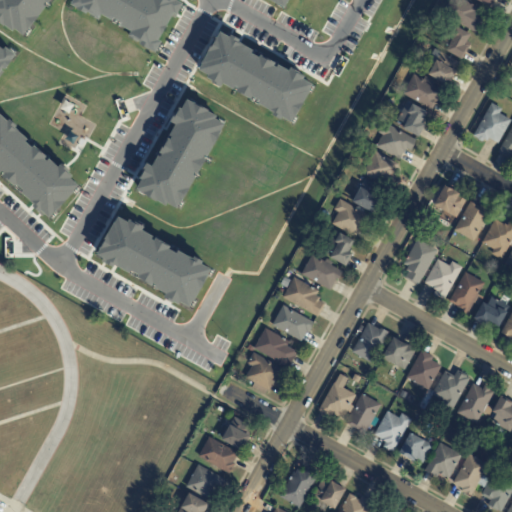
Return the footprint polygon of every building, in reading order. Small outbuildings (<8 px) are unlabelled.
[(0,0),(0,26),(20,40),(47,0),(0,0)] [(70,0),(68,4),(99,23),(103,16),(129,32),(127,36),(152,51),(157,41),(152,38),(167,13),(173,16),(180,3),(174,0),(70,0)] [(268,0),(283,8),(287,0),(268,0)] [(484,25),(478,36),(443,16),(451,0),(462,0),(479,9),(476,13),(480,15),(479,18),(486,21),(484,25)] [(497,0),(492,9),(475,0),(497,0)] [(433,17),(436,12),(441,15),(437,20),(433,17)] [(468,49),(462,60),(447,52),(449,47),(441,43),(448,30),(453,33),(456,28),(471,35),(465,46),(469,48),(468,49)] [(197,69),(292,122),(313,84),(218,31),(197,69)] [(0,70),(13,52),(2,45),(1,48),(0,47),(0,70)] [(456,73),(449,87),(429,76),(434,67),(427,63),(435,50),(459,63),(455,70),(458,71),(456,73)] [(438,101),(438,102),(437,101),(432,111),(403,95),(414,75),(424,81),(426,77),(435,82),(433,86),(446,92),(442,101),(439,99),(438,101)] [(186,99),(136,189),(174,210),(224,120),(186,99)] [(425,127),(419,139),(403,130),(406,126),(397,121),(408,102),(427,113),(421,124),(426,126),(425,127)] [(497,144),(489,139),(488,142),(485,140),(484,143),(482,143),(478,141),(478,140),(474,137),(492,104),(502,110),(500,115),(511,121),(499,145),(497,144)] [(0,176),(48,219),(77,186),(0,118),(0,176)] [(417,142),(411,152),(407,149),(405,152),(403,151),(398,160),(376,148),(383,136),(379,134),(384,123),(417,142)] [(511,160),(509,159),(499,153),(511,129),(511,160)] [(393,176),(387,188),(363,175),(375,152),(399,165),(393,176)] [(380,200),(372,215),(352,203),(365,181),(384,191),(380,200)] [(446,188),(460,196),(459,198),(466,201),(456,219),(434,207),(445,187),(446,188)] [(348,205),(357,210),(358,207),(365,211),(364,214),(370,217),(362,230),(361,230),(356,238),(332,225),(339,214),(334,211),(340,201),(348,205)] [(472,203),(481,209),(482,208),(490,212),(474,242),(455,232),(471,203),(472,203)] [(95,254),(191,307),(212,269),(117,216),(95,254)] [(497,222),(504,226),(505,225),(508,226),(510,222),(511,223),(511,247),(510,246),(502,261),(491,255),(494,251),(483,244),(495,221),(497,222)] [(350,251),(348,253),(353,256),(346,268),(330,260),(332,258),(323,253),(335,232),(354,243),(350,251)] [(416,286),(405,280),(409,274),(406,272),(409,267),(404,265),(417,241),(438,252),(419,288),(416,286)] [(336,281),(331,292),(302,276),(312,256),(325,263),(327,260),(333,264),(331,267),(343,274),(339,281),(337,280),(336,281)] [(434,290),(425,285),(438,261),(440,262),(443,258),(462,269),(444,301),(434,295),(436,291),(434,290)] [(460,309),(459,308),(450,302),(466,274),(485,285),(479,296),(483,299),(479,307),(475,304),(467,317),(460,312),(461,310),(460,309)] [(284,279),(290,282),(287,289),(281,286),(284,279)] [(325,306),(318,318),(283,299),(294,279),(319,293),(316,298),(320,300),(319,302),(325,305),(325,306)] [(484,326),(483,327),(477,323),(477,322),(475,321),(483,304),(488,307),(492,299),(510,308),(500,329),(489,323),(487,328),(484,326)] [(290,311),(314,325),(309,335),(307,334),(301,343),(273,327),(283,307),(290,311)] [(511,341),(502,336),(511,315),(511,341)] [(370,326),(380,331),(381,330),(389,334),(383,345),(386,347),(382,355),(378,353),(372,365),(352,354),(368,324),(370,326)] [(288,343),(290,343),(287,348),(296,353),(294,356),(296,357),(289,370),(254,351),(265,330),(288,343)] [(396,341),(407,347),(408,346),(416,351),(405,371),(398,367),(397,368),(382,360),(393,340),(396,341)] [(423,352),(434,358),(432,362),(442,368),(429,392),(407,380),(422,352),(423,352)] [(276,382),(275,384),(274,384),(269,393),(268,392),(265,397),(252,389),(255,385),(246,380),(252,368),(248,365),(254,355),(287,373),(281,384),(277,381),(276,382)] [(459,373),(470,379),(451,413),(443,409),(446,403),(433,396),(446,373),(455,378),(458,373),(459,373)] [(329,419),(318,413),(334,385),(335,385),(340,376),(348,380),(343,390),(356,397),(351,407),(354,408),(350,415),(348,413),(344,420),(340,418),(337,423),(329,419)] [(355,384),(351,381),(355,376),(361,379),(358,385),(355,384)] [(474,386),(483,391),(485,387),(491,390),(490,392),(494,394),(477,425),(457,414),(473,386),(474,386)] [(402,392),(408,395),(405,400),(399,397),(402,392)] [(355,430),(346,425),(362,395),(382,407),(375,419),(379,420),(374,429),(371,427),(365,438),(355,432),(356,431),(355,430)] [(502,399),(511,404),(511,407),(511,409),(511,430),(510,434),(492,424),(497,417),(492,414),(501,398),(502,399)] [(383,443),(384,442),(375,437),(387,413),(399,419),(402,415),(412,421),(395,454),(390,452),(390,453),(383,449),(386,445),(383,443)] [(248,437),(242,450),(222,439),(230,424),(231,425),(235,417),(254,427),(248,437)] [(426,444),(432,447),(423,465),(416,462),(415,464),(399,456),(410,435),(426,444)] [(237,455),(233,462),(235,463),(230,474),(198,457),(209,437),(238,453),(237,455)] [(447,479),(446,478),(446,479),(438,475),(436,479),(425,473),(440,445),(462,457),(450,480),(447,479)] [(497,464),(491,462),(495,453),(503,457),(498,465),(497,464)] [(486,465),(489,467),(483,477),(489,481),(484,490),(484,489),(482,493),(477,490),(472,499),(461,492),(462,490),(453,485),(470,456),(486,465)] [(225,489),(218,502),(187,486),(198,465),(229,481),(225,489)] [(309,467),(320,473),(299,508),(280,496),(289,480),(289,479),(291,476),(292,477),(296,468),(303,472),(307,465),(309,467)] [(511,493),(510,497),(502,511),(495,511),(488,508),(491,502),(482,497),(494,474),(507,480),(509,476),(511,477),(511,493)] [(336,483),(346,489),(335,509),(313,496),(323,479),(327,482),(329,479),(336,483)] [(206,507),(203,511),(179,511),(181,508),(180,508),(188,493),(208,504),(206,507)] [(364,498),(373,503),(368,511),(339,511),(350,494),(357,498),(356,499),(359,501),(362,497),(364,498)]
